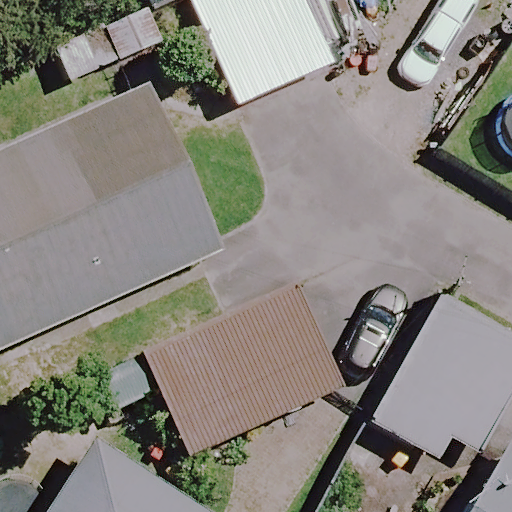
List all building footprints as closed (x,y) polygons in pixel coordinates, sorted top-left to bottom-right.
[(255,46),(236,0),(190,0),(171,8),(215,119),(329,74),(309,25),(255,46)] [(0,357),(198,264),(122,101),(0,157),(0,357)] [(319,397),(271,297),(121,369),(169,469),(319,397)] [(353,440),(425,475),(435,455),(463,468),(511,367),(511,352),(417,307),(353,440)] [(159,511),(77,458),(42,511),(159,511)] [(511,511),(511,469),(500,463),(471,511),(511,511)]
